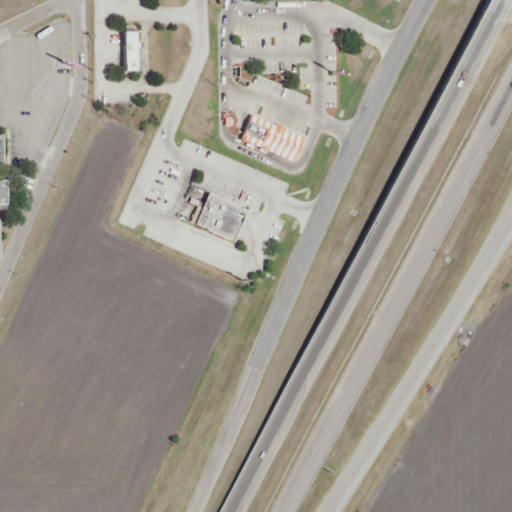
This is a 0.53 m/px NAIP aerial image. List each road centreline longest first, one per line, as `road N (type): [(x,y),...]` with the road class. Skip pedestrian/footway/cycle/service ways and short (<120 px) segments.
road 1 (motorway): [(490,20),(230,511)]
road 2 (motorway): [(280,511),(511,67)]
road 3 (tertiary): [(428,0),(270,339)]
road 4 (motorway): [(330,511),(458,306)]
road 5 (motorway): [(270,339),(195,511)]
